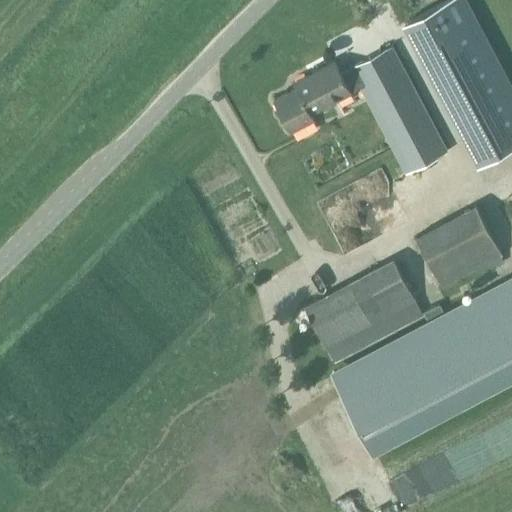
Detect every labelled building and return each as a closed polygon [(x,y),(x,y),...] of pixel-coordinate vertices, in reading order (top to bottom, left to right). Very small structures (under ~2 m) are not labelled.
[(450,0),(405,24),(420,52),(477,22),(465,0),(450,0)] [(443,51),(452,66),(475,53),(466,37),(443,51)] [(353,72),(344,77),(335,61),(294,83),(297,88),(274,101),(291,132),(315,120),(312,114),(352,93),(350,89),(359,84),(407,174),(448,152),(392,45),(350,67),(353,72)] [(510,120),(483,59),(447,75),(474,136),(510,120)] [(343,245),(367,234),(353,207),(330,219),(343,245)] [(416,300),(394,259),(364,275),(386,316),(416,300)] [(511,281),(334,376),(371,447),(511,372),(511,281)] [(319,299),(305,306),(312,320),(326,313),(319,299)] [(333,506),(336,511),(376,511),(363,489),(333,506)]
